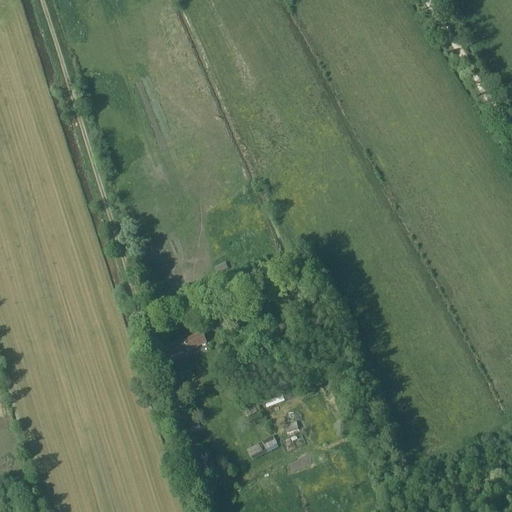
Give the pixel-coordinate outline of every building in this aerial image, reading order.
[(202,333),(166,348),(170,358),(206,343),(202,333)] [(284,402),(282,396),(265,403),(267,408),(284,402)] [(244,410),(248,418),(261,411),(257,403),(244,410)] [(289,438),(300,432),(296,425),(286,430),(289,438)] [(273,437),(262,443),(266,450),(277,444),(273,437)] [(262,452),(259,444),(247,450),(251,458),(262,452)]
